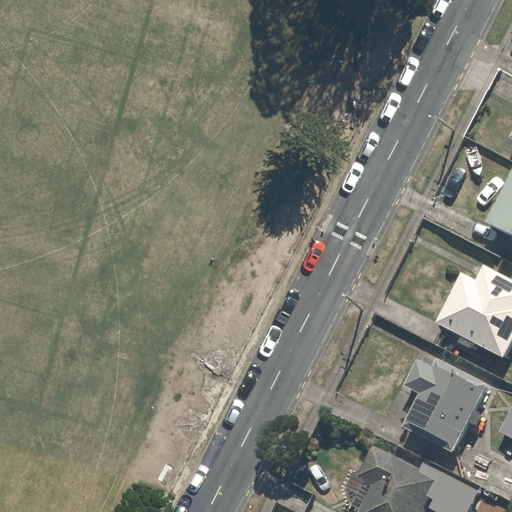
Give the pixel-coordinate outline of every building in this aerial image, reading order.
[(511,120),(459,224),(511,251),(511,120)] [(511,281),(459,260),(430,329),(504,360),(511,340),(511,281)] [(459,450),(488,380),(417,351),(404,381),(420,388),(404,428),(459,450)] [(511,438),(511,396),(494,429),(511,438)] [(431,511),(470,511),(480,490),(374,441),(344,507),(354,511),(426,511),(427,510),(431,511)]
